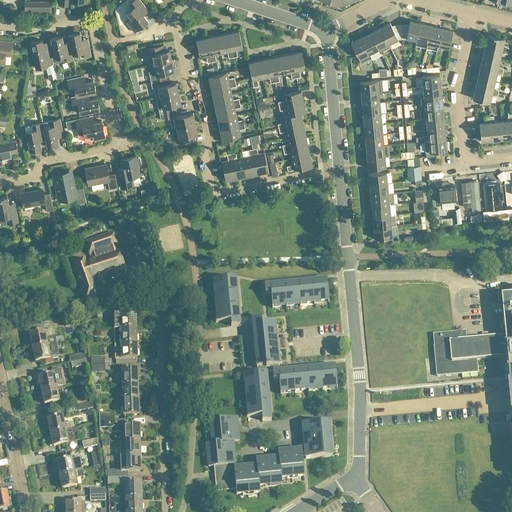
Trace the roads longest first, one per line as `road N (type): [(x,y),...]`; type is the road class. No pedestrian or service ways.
road 1 (residential): [(0,184),(36,177),(43,161),(118,146),(91,19),(37,29),(0,25)]
road 2 (residential): [(338,169),(212,194),(199,93),(188,86),(172,16)]
road 3 (tertiary): [(352,475),(360,405),(338,169)]
road 4 (residential): [(197,299),(165,305),(159,316),(165,511)]
road 5 (residential): [(180,511),(192,439),(197,299)]
road 6 (residential): [(466,162),(457,86),(473,14)]
road 7 (tertiary): [(338,169),(325,32)]
road 8 (residential): [(25,511),(0,381)]
road 9 (unknown): [(360,411),(299,415),(242,449)]
